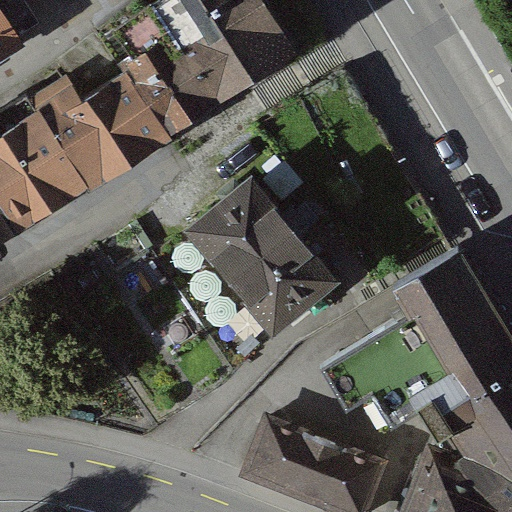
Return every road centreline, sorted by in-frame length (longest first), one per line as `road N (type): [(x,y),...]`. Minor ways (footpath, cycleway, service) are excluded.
road 1 (tertiary): [(408,0),(511,181)]
road 2 (tertiary): [(0,469),(57,472),(190,511)]
